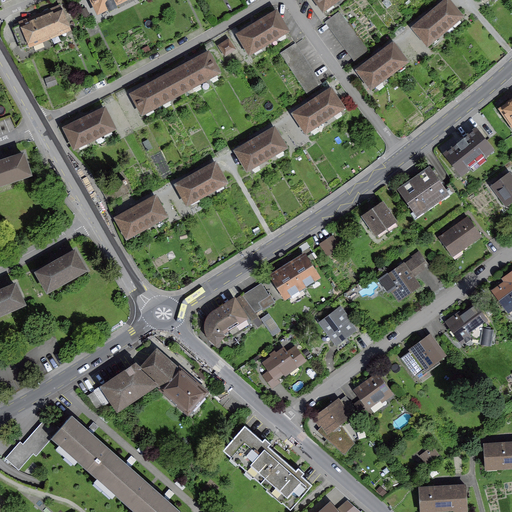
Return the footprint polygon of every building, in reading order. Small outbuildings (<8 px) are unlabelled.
[(88,0),(97,18),(133,0),(88,0)] [(313,0),(325,15),(345,0),(313,0)] [(448,0),(447,0),(413,30),(429,48),(464,18),(448,0)] [(63,11),(41,20),(49,40),(71,32),(63,11)] [(277,12),(238,37),(251,59),(290,33),(277,12)] [(340,14),(326,24),(355,63),(369,52),(340,14)] [(41,20),(18,29),(26,49),(49,40),(41,20)] [(230,40),(219,48),(226,58),(237,50),(230,40)] [(395,44),(357,72),(372,91),(409,63),(395,44)] [(295,45),(280,55),(307,95),(322,85),(295,45)] [(210,54),(170,76),(183,99),(222,77),(210,54)] [(170,76),(131,97),(144,120),(183,99),(170,76)] [(332,90),(292,116),(306,138),(346,112),(332,90)] [(511,104),(501,112),(511,129),(511,104)] [(106,111),(64,131),(75,154),(117,134),(106,111)] [(274,130),(235,154),(248,175),(287,151),(274,130)] [(476,130),(443,156),(462,180),(495,154),(476,130)] [(24,155),(0,163),(0,188),(32,178),(24,155)] [(215,164),(174,187),(187,209),(228,186),(215,164)] [(428,168),(396,191),(416,219),(448,195),(428,168)] [(511,178),(509,174),(493,186),(505,202),(511,197),(511,178)] [(156,198),(115,221),(127,243),(168,221),(156,198)] [(384,203),(361,218),(376,240),(399,224),(384,203)] [(468,218),(440,238),(441,239),(440,240),(443,245),(444,244),(450,252),(459,246),(461,249),(480,235),(468,218)] [(334,236),(318,246),(326,259),(342,250),(334,236)] [(74,251),(36,275),(49,297),(88,273),(74,251)] [(428,265),(419,253),(412,258),(413,259),(403,266),(402,265),(388,275),(387,273),(380,278),(390,292),(393,289),(400,299),(419,286),(409,273),(413,270),(416,274),(428,265)] [(321,281),(305,255),(269,277),(285,303),(321,281)] [(511,313),(511,273),(503,280),(506,284),(493,294),(508,316),(511,313)] [(15,285),(0,292),(0,319),(26,308),(15,285)] [(261,286),(244,297),(255,314),(272,302),(261,286)] [(210,316),(198,334),(218,349),(223,334),(247,322),(236,299),(210,316)] [(340,308),(322,322),(337,341),(334,343),(339,350),(350,342),(345,335),(353,329),(342,315),(344,313),(340,308)] [(460,310),(442,323),(461,350),(474,341),(469,335),(487,323),(477,310),(465,318),(460,310)] [(263,317),(274,335),(281,330),(271,312),(263,317)] [(432,335),(408,352),(425,374),(448,358),(432,335)] [(304,360),(295,348),(287,354),(283,349),(265,362),(271,370),(263,375),(271,387),(279,382),(275,377),(292,365),(294,367),(304,360)] [(135,363),(86,396),(96,409),(110,400),(118,410),(157,384),(188,412),(205,391),(157,349),(140,368),(135,363)] [(378,374),(353,390),(370,415),(395,399),(378,374)] [(352,419),(339,399),(314,416),(327,436),(352,419)] [(215,415),(226,420),(229,412),(213,405),(207,417),(213,419),(215,415)] [(50,442),(89,476),(110,452),(72,418),(50,442)] [(223,451),(256,481),(277,459),(244,428),(223,451)] [(511,444),(484,447),(486,472),(511,470),(511,444)] [(89,476),(127,510),(148,486),(110,452),(89,476)] [(256,481),(290,511),(310,489),(277,459),(256,481)] [(467,511),(466,485),(419,488),(420,511),(467,511)] [(127,510),(128,511),(177,511),(148,486),(127,510)]
